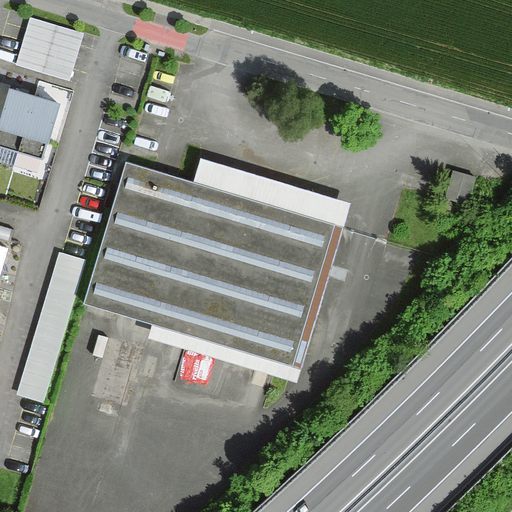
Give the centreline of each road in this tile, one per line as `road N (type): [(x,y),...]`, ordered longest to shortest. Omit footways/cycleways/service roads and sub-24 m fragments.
road 1 (residential): [(511,134),(68,0)]
road 2 (motorway): [(511,317),(313,511)]
road 3 (motorway): [(382,511),(511,385)]
